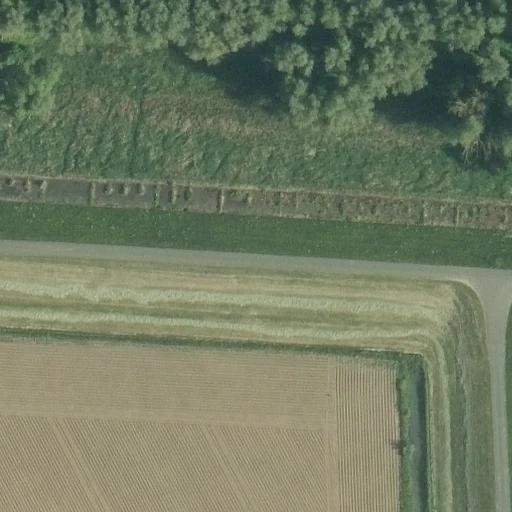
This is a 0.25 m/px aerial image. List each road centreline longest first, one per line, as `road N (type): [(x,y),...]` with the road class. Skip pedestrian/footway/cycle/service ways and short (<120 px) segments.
road 1 (unclassified): [(497,274),(0,250)]
road 2 (unclassified): [(505,511),(497,274)]
